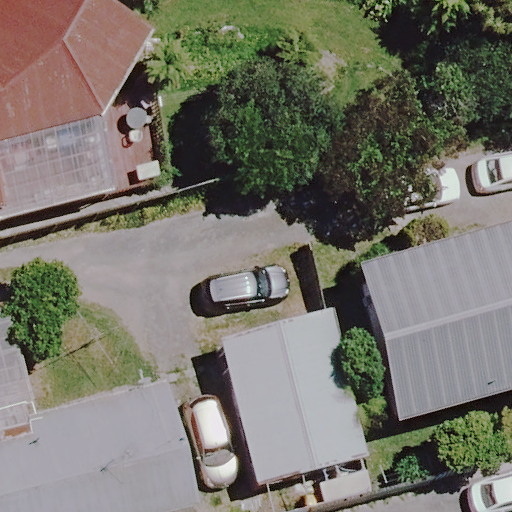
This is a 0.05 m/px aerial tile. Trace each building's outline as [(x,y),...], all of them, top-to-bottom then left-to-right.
[(0,0),(0,150),(89,127),(136,46),(55,0),(0,0)] [(0,216),(105,190),(89,127),(0,150),(0,216)] [(511,231),(347,275),(389,432),(511,398),(511,231)] [(323,318),(212,348),(251,493),(362,463),(323,318)] [(0,511),(191,511),(160,389),(19,425),(24,443),(0,449),(0,511)]
